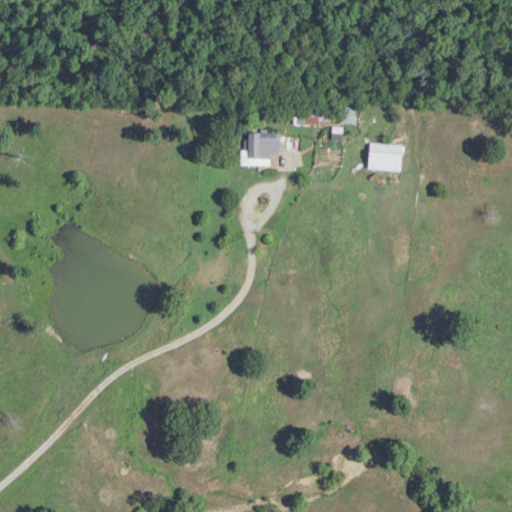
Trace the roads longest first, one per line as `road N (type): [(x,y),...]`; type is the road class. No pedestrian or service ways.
road 1 (residential): [(449,511),(412,476),(378,462),(281,503),(227,510),(196,504),(160,490),(69,419)]
road 2 (residential): [(78,0),(83,27),(133,62),(212,322)]
road 3 (residential): [(69,419),(114,373),(203,329),(239,297),(269,234),(282,180)]
